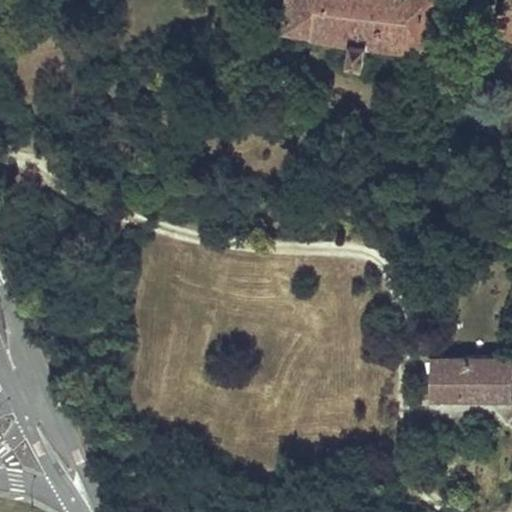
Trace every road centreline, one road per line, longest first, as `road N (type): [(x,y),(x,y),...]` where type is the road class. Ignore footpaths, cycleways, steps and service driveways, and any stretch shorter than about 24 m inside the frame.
road 1 (unknown): [(0,161),(178,242),(379,261),(395,279),(401,310),(401,447),(436,511)]
road 2 (secondary): [(99,511),(47,386)]
road 3 (secondary): [(47,386),(0,271)]
